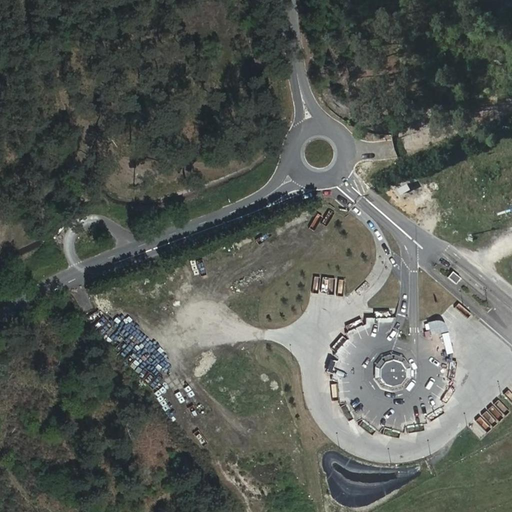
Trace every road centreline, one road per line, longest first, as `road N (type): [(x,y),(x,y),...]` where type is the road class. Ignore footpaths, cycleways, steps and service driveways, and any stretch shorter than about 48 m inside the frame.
road 1 (tertiary): [(301,173),(276,193),(146,244)]
road 2 (unknown): [(401,229),(477,268),(511,297)]
road 3 (tertiary): [(311,127),(288,0)]
road 4 (tertiary): [(146,244),(93,218),(62,243),(69,272)]
road 5 (unknown): [(391,148),(511,106)]
road 6 (tertiary): [(301,173),(327,181),(349,155),(338,131),(311,127)]
